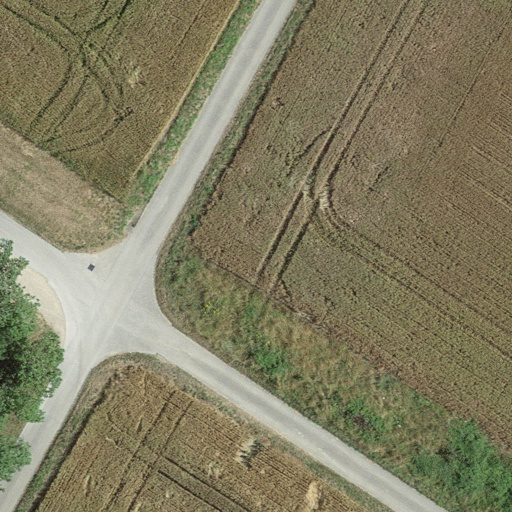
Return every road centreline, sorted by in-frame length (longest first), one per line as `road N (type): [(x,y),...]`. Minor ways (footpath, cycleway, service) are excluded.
road 1 (unclassified): [(108,311),(411,511)]
road 2 (unclassified): [(108,311),(280,0)]
road 3 (unclassified): [(0,509),(108,311)]
road 4 (unclassified): [(0,237),(108,311)]
